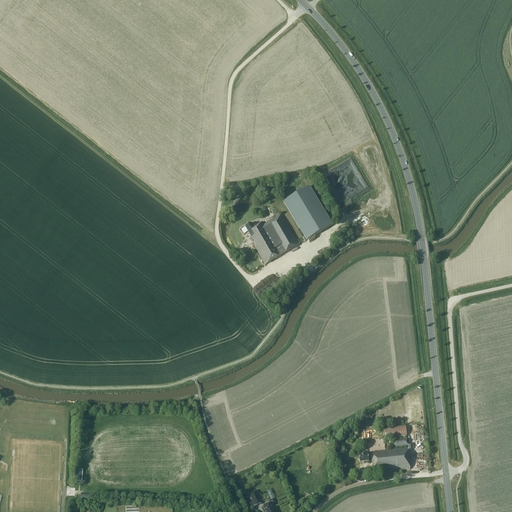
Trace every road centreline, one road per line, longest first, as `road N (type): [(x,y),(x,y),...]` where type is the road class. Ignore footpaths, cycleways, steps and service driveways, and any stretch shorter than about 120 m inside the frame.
road 1 (secondary): [(445,472),(419,225),(404,165),(368,85),(300,0)]
road 2 (tertiary): [(445,472),(466,460),(450,303),(511,284)]
road 3 (residential): [(314,511),(352,485),(430,474)]
